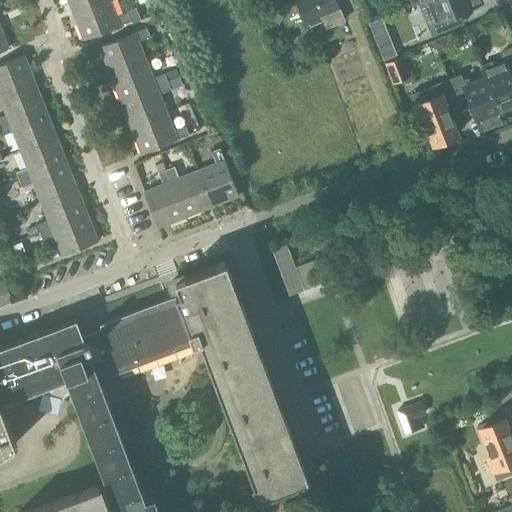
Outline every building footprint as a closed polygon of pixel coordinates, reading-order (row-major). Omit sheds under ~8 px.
[(67,0),(72,12),(102,0),(67,0)] [(115,16),(108,0),(102,0),(72,12),(83,39),(130,21),(131,23),(140,20),(135,7),(126,11),(115,16)] [(270,0),(267,0),(260,14),(279,24),(287,9),(270,0)] [(323,21),(326,28),(345,20),(335,0),(295,0),(308,27),(323,21)] [(364,0),(362,1),(368,15),(402,2),(401,0),(364,0)] [(420,0),(419,1),(419,2),(432,35),(456,25),(451,13),(478,3),(476,0),(420,0)] [(369,23),(383,57),(395,52),(382,18),(369,23)] [(0,27),(0,51),(8,48),(0,27)] [(99,47),(110,73),(146,59),(138,41),(150,36),(147,28),(99,47)] [(437,53),(445,50),(447,44),(444,37),(433,42),(437,53)] [(499,111),(500,110),(511,105),(511,78),(511,75),(511,74),(511,47),(501,52),(503,58),(492,62),(481,67),(483,73),(484,72),(499,111)] [(0,95),(35,82),(24,55),(0,64),(0,95)] [(386,63),(393,82),(408,76),(401,58),(386,63)] [(120,100),(167,81),(167,80),(164,73),(153,78),(146,59),(110,73),(120,100)] [(176,68),(164,72),(164,73),(167,80),(179,75),(176,68)] [(503,117),(500,110),(499,111),(484,72),(483,73),(470,78),(462,81),(460,75),(448,80),(458,103),(469,99),(480,126),(483,124),(484,127),(500,120),(499,118),(503,117)] [(179,77),(167,81),(171,89),(182,85),(179,77)] [(432,147),(449,140),(448,137),(449,137),(457,134),(446,108),(458,103),(448,80),(411,95),(420,117),(423,116),(428,129),(426,130),(432,147)] [(120,100),(131,126),(167,112),(159,94),(171,89),(167,81),(120,100)] [(0,126),(45,109),(35,82),(0,95),(0,99),(6,115),(0,116),(0,126)] [(45,109),(0,126),(0,133),(1,135),(12,131),(20,149),(56,135),(45,109)] [(174,131),(167,112),(131,126),(141,154),(189,135),(185,126),(174,131)] [(66,161),(56,135),(20,149),(27,168),(15,172),(19,180),(66,161)] [(215,163),(197,170),(211,206),(238,195),(220,148),(210,152),(215,163)] [(66,161),(19,180),(22,188),(33,183),(40,202),(76,188),(66,161)] [(174,166),(166,169),(185,217),(211,206),(197,170),(179,178),(174,166)] [(158,227),(185,217),(166,169),(158,173),(163,184),(144,191),(158,227)] [(87,214),(76,188),(40,202),(48,220),(37,225),(40,233),(87,214)] [(87,214),(40,233),(43,241),(54,236),(62,255),(97,241),(87,214)] [(29,236),(37,233),(35,226),(27,229),(29,236)] [(26,251),(22,242),(13,245),(17,254),(26,251)] [(285,245),(272,250),(289,295),(303,290),(285,245)] [(0,453),(13,446),(14,445),(14,444),(15,443),(15,442),(14,441),(10,430),(0,404),(57,383),(44,395),(54,407),(71,391),(105,483),(29,511),(159,511),(154,497),(145,500),(142,494),(103,390),(102,387),(121,380),(118,371),(193,343),(193,342),(199,340),(202,349),(203,349),(212,375),(253,483),(251,484),(257,499),(307,479),(225,262),(180,279),(169,283),(174,295),(166,298),(109,319),(99,323),(100,326),(81,334),(76,318),(38,333),(0,346),(0,453)] [(3,280),(0,281),(0,305),(12,301),(3,280)] [(420,402),(397,410),(406,433),(423,426),(419,415),(424,413),(420,402)] [(488,456),(497,478),(511,472),(511,440),(503,418),(495,422),(494,419),(477,426),(484,443),(486,442),(490,453),(491,455),(488,456)] [(252,497),(247,486),(236,490),(240,501),(252,497)]
